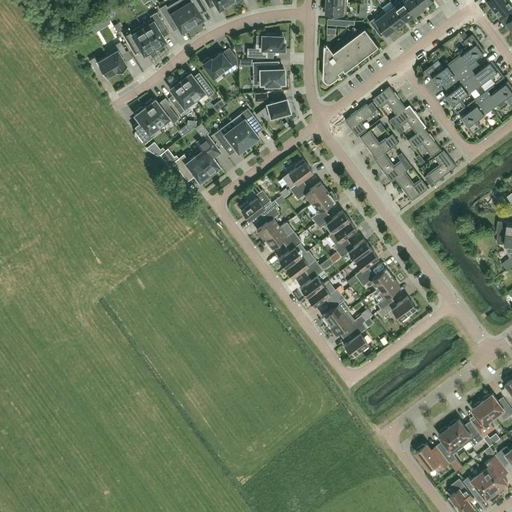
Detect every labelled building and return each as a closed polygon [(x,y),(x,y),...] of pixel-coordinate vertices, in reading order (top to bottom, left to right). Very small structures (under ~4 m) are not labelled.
[(192,24),(177,0),(176,0),(166,6),(165,3),(158,7),(168,23),(172,20),(175,21),(181,31),(183,29),(184,31),(191,27),(190,25),(192,24)] [(177,0),(192,24),(194,23),(195,25),(202,21),(201,18),(203,17),(197,8),(198,4),(202,2),(201,0),(177,0)] [(230,1),(228,0),(213,0),(218,8),(219,8),(221,9),(226,6),(225,4),(230,1)] [(346,13),(347,1),(326,0),(325,12),(346,13)] [(416,14),(404,0),(396,0),(393,3),(405,20),(414,13),(415,14),(416,14)] [(425,7),(419,0),(404,0),(416,14),(425,7)] [(488,0),(501,17),(511,8),(511,2),(510,0),(488,0)] [(405,20),(393,3),(392,3),(394,5),(385,12),(384,10),(396,27),(405,20)] [(396,27),(384,10),(374,17),(387,34),(396,27)] [(151,18),(141,25),(154,47),(157,46),(158,47),(164,43),(163,41),(165,40),(160,30),(160,28),(165,25),(156,11),(149,15),(151,18)] [(154,47),(141,25),(130,31),(128,27),(122,31),(131,46),(135,43),(137,44),(143,54),(145,52),(146,54),(153,50),(152,48),(154,47)] [(325,44),(324,44),(323,75),(324,77),(324,78),(325,79),(325,80),(326,80),(328,81),(329,81),(330,81),(331,81),(332,80),(334,79),(341,73),(339,71),(343,68),(345,70),(379,45),(365,27),(360,31),(358,28),(331,48),(327,42),(326,42),(327,43),(325,45),(325,44)] [(470,47),(454,59),(465,73),(479,63),(475,58),(485,50),(472,33),(464,40),(470,47)] [(284,49),(284,41),(282,41),(282,35),(261,34),(261,43),(255,42),(255,47),(247,47),(246,56),(267,56),(268,48),(284,49)] [(115,46),(105,52),(116,70),(118,69),(119,71),(126,67),(124,65),(126,64),(121,54),(126,51),(120,41),(114,44),(115,46)] [(237,66),(236,58),(230,50),(224,55),(221,51),(211,58),(210,57),(209,58),(208,56),(202,60),(203,62),(202,63),(212,76),(226,66),(230,71),(237,66)] [(116,70),(105,52),(106,54),(97,60),(94,56),(89,59),(95,70),(100,67),(106,76),(116,70)] [(446,88),(465,73),(454,59),(438,71),(432,64),(424,70),(437,87),(442,83),(446,88)] [(482,67),(479,63),(465,73),(476,88),(490,77),(495,83),(505,76),(492,60),(482,67)] [(283,67),(277,68),(277,62),(269,62),(269,63),(267,63),(267,62),(254,62),(254,72),(260,72),(261,84),(279,83),(279,81),(283,81),(283,67)] [(198,82),(190,71),(188,73),(186,71),(180,76),(181,78),(179,79),(194,98),(204,91),(207,96),(213,91),(204,78),(198,82)] [(461,99),(476,88),(465,73),(446,88),(449,92),(444,96),(457,112),(466,105),(461,99)] [(194,98),(179,79),(177,81),(176,79),(170,84),(171,85),(169,87),(178,99),(172,103),(181,114),(189,108),(186,104),(194,98)] [(498,88),(494,84),(494,83),(480,94),(491,108),(506,97),(511,105),(511,104),(511,85),(508,80),(498,88)] [(388,101),(398,114),(406,107),(390,85),(373,98),(380,107),(388,101)] [(267,99),(266,92),(254,93),(255,100),(267,99)] [(476,120),(491,108),(480,94),(467,104),(471,109),(460,117),(473,134),(482,127),(476,120)] [(266,103),(270,116),(289,111),(286,97),(266,103)] [(146,104),(144,106),(159,125),(169,117),(172,122),(178,118),(168,105),(163,109),(155,98),(152,100),(151,98),(145,103),(146,104)] [(360,121),(374,111),(378,108),(372,101),(368,104),(368,103),(367,102),(367,103),(345,119),(355,132),(357,136),(361,133),(366,129),(360,121)] [(410,104),(406,107),(398,114),(394,117),(393,116),(390,119),(400,132),(404,130),(401,126),(408,120),(417,132),(425,127),(426,126),(410,104)] [(159,125),(144,106),(142,107),(141,106),(135,110),(136,112),(134,114),(143,126),(136,131),(144,142),(154,134),(151,130),(159,125)] [(243,117),(233,125),(248,144),(250,142),(251,144),(258,139),(257,137),(258,136),(251,126),(258,121),(247,107),(240,112),(243,117)] [(248,144),(233,125),(224,132),(220,127),(212,133),(223,147),(230,142),(237,152),(239,150),(240,152),(247,147),(246,145),(248,144)] [(438,144),(425,127),(417,132),(408,139),(412,144),(414,148),(419,144),(422,142),(424,144),(432,155),(441,148),(438,144)] [(386,137),(379,143),(369,129),(361,136),(367,144),(377,158),(385,153),(394,146),(395,144),(399,142),(392,132),(386,137)] [(200,147),(193,152),(209,173),(211,172),(212,173),(219,168),(218,166),(219,165),(209,152),(217,146),(206,133),(196,141),(200,147)] [(434,182),(457,166),(444,149),(435,156),(441,164),(428,173),(428,174),(424,176),(430,183),(433,181),(434,182)] [(394,165),(385,153),(377,158),(375,159),(392,181),(396,178),(404,171),(412,165),(401,151),(397,154),(401,159),(394,165)] [(209,173),(193,152),(195,154),(190,158),(187,157),(183,153),(173,161),(183,174),(190,169),(199,181),(209,173)] [(289,187),(293,193),(303,185),(299,180),(312,170),(303,158),(294,164),(296,166),(288,172),(296,182),(289,187)] [(414,184),(404,171),(396,178),(412,199),(428,187),(422,178),(414,184)] [(311,202),(327,190),(320,181),(307,190),(303,185),(293,193),(297,198),(304,193),(311,202)] [(325,214),(321,209),(334,199),(336,197),(331,190),(328,192),(327,190),(311,202),(318,211),(311,216),(315,221),(325,214)] [(265,214),(275,206),(278,204),(274,199),(271,201),(268,198),(260,201),(256,196),(248,201),(247,199),(239,206),(248,219),(261,209),(265,214)] [(279,212),(275,206),(265,214),(269,219),(256,229),(263,238),(279,226),(272,217),(279,212)] [(333,231),(349,219),(342,209),(329,219),(325,214),(315,221),(319,227),(326,222),(332,230),(333,231)] [(511,213),(511,215),(510,220),(507,220),(507,222),(498,220),(497,230),(499,231),(511,232),(511,213)] [(356,228),(349,219),(333,231),(332,230),(327,234),(334,243),(332,245),(337,250),(347,242),(343,237),(356,228)] [(287,243),(297,235),(293,230),(286,235),(279,226),(263,238),(270,247),(283,238),(287,243)] [(511,232),(499,231),(497,242),(504,243),(507,243),(506,248),(508,252),(510,256),(511,259),(511,232)] [(305,251),(299,242),(301,241),(297,235),(287,243),(291,248),(278,258),(285,267),(301,255),(301,254),(305,251)] [(354,259),(370,247),(364,238),(351,248),(347,242),(337,250),(341,256),(347,250),(354,259)] [(377,256),(370,247),(354,259),(361,268),(354,273),(358,279),(369,271),(365,266),(377,256)] [(308,271),(318,264),(314,259),(308,264),(301,255),(285,267),(292,276),(304,266),(308,271)] [(323,269),(318,264),(308,271),(312,277),(300,286),(307,295),(322,283),(316,275),(323,269)] [(376,288),(393,276),(386,267),(373,277),(369,271),(358,279),(362,284),(365,282),(367,285),(372,283),(376,288)] [(399,285),(393,276),(376,288),(383,297),(376,302),(380,308),(390,300),(386,295),(399,285)] [(330,300),(340,293),(336,287),(329,292),(322,283),(307,295),(313,305),(326,295),(330,300)] [(344,298),(340,293),(330,300),(334,305),(321,315),(328,324),(344,312),(337,303),(344,298)] [(394,305),(390,300),(380,308),(377,310),(381,316),(387,311),(389,314),(394,312),(399,318),(407,313),(408,314),(417,308),(407,295),(394,305)] [(352,329),(362,321),(365,319),(361,313),(351,321),(344,312),(328,324),(335,333),(340,330),(348,323),(352,329)] [(366,327),(362,321),(352,329),(356,334),(343,344),(353,356),(361,350),(360,348),(365,344),(367,342),(359,332),(366,327)] [(484,399),(483,400),(494,416),(499,412),(501,415),(502,414),(505,418),(511,412),(511,407),(505,398),(499,402),(493,393),(491,394),(488,394),(484,397),(484,399)] [(490,419),(494,416),(483,400),(481,402),(479,401),(474,404),(474,407),(472,408),(477,415),(477,417),(473,420),(483,434),(494,426),(490,421),(490,419)] [(451,425),(449,426),(463,445),(470,440),(473,445),(484,437),(475,426),(469,431),(459,418),(457,420),(456,418),(450,423),(451,425)] [(453,453),(463,445),(449,426),(447,427),(446,426),(439,431),(441,432),(439,434),(448,446),(442,451),(449,461),(456,470),(463,466),(457,457),(453,453)] [(449,461),(442,451),(436,455),(427,443),(425,444),(423,443),(417,447),(418,450),(416,451),(423,461),(422,462),(426,468),(427,469),(435,463),(439,469),(449,461)] [(511,447),(510,449),(509,449),(507,445),(497,453),(506,464),(511,460),(511,461),(511,447)] [(488,466),(482,470),(497,489),(500,487),(501,489),(507,484),(506,482),(508,481),(498,468),(503,464),(495,454),(485,462),(488,466)] [(497,489),(482,470),(472,478),(470,475),(463,480),(474,493),(478,490),(479,491),(481,492),(486,498),(487,497),(489,498),(495,493),(494,492),(497,489)] [(471,511),(474,510),(472,508),(474,507),(464,494),(469,491),(459,478),(451,484),(456,491),(450,495),(458,505),(456,507),(459,511),(460,511),(462,511),(471,511)]
